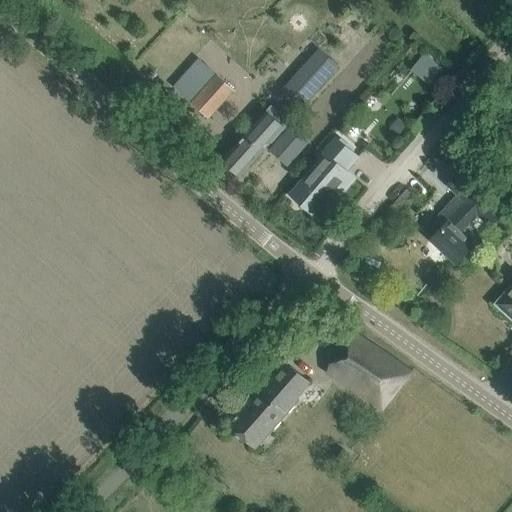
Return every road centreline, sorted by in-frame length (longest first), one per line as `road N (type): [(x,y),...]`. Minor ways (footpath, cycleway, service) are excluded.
road 1 (unclassified): [(306,266),(0,4)]
road 2 (unclassified): [(72,511),(306,266)]
road 3 (track): [(317,274),(511,44)]
road 4 (unclassified): [(306,266),(511,418)]
